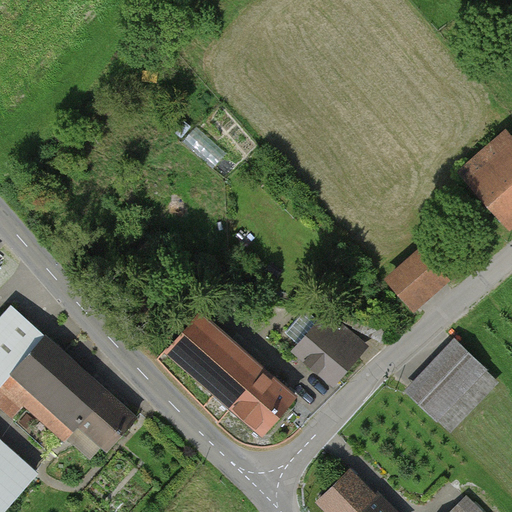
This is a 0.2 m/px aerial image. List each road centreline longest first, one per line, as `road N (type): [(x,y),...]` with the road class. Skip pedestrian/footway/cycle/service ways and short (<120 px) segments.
road 1 (tertiary): [(265,493),(96,325),(0,215)]
road 2 (unclassified): [(511,259),(265,493)]
